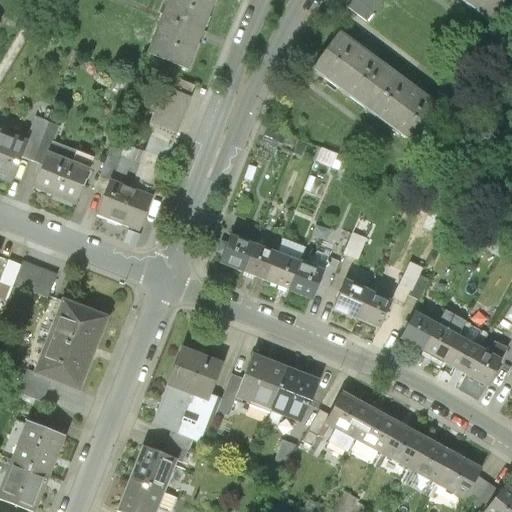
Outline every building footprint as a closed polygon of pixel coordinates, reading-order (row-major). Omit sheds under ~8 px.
[(201,36),(215,0),(167,0),(145,56),(187,73),(201,36)] [(348,0),(342,9),(364,24),(381,0),(348,0)] [(511,0),(458,0),(497,28),(511,6),(511,0)] [(340,35),(313,71),(367,112),(394,76),(364,53),(340,35)] [(394,76),(367,112),(418,150),(445,114),(416,92),(394,76)] [(194,87),(173,79),(168,92),(162,90),(146,132),(152,134),(141,163),(133,184),(154,192),(194,87)] [(25,146),(20,160),(42,168),(46,157),(57,128),(35,119),(25,146)] [(25,146),(0,136),(0,186),(8,190),(20,160),(25,146)] [(110,185),(121,156),(123,151),(110,147),(97,181),(110,185)] [(71,167),(46,157),(42,168),(32,195),(74,211),(93,162),(76,155),(71,167)] [(110,185),(96,221),(137,237),(154,192),(133,184),(141,163),(121,156),(110,185)] [(370,172),(353,165),(346,183),(363,190),(370,172)] [(467,228),(464,236),(474,241),(483,222),(455,207),(449,219),(467,228)] [(444,217),(436,213),(428,230),(436,233),(444,217)] [(365,240),(351,235),(343,255),(357,260),(365,240)] [(254,246),(232,238),(220,266),(242,275),(254,246)] [(310,269),(299,264),(288,293),(311,302),(333,246),(320,241),(310,269)] [(276,255),(254,246),(242,275),(265,284),(276,255)] [(299,264),(276,255),(265,284),(288,293),(299,264)] [(12,288),(20,267),(7,262),(0,279),(0,301),(6,303),(12,288)] [(56,277),(21,263),(20,267),(12,288),(46,301),(56,277)] [(420,271),(410,266),(402,283),(411,288),(417,277),(420,271)] [(417,277),(411,288),(407,298),(418,303),(429,283),(417,277)] [(367,295),(344,285),(331,313),(354,324),(367,295)] [(390,306),(367,295),(354,324),(377,334),(390,306)] [(108,319),(61,301),(32,377),(50,384),(78,395),(108,319)] [(434,325),(414,315),(399,341),(420,352),(434,325)] [(456,337),(434,325),(420,352),(441,364),(456,337)] [(463,341),(456,337),(441,364),(463,375),(477,349),(474,347),(482,334),(470,327),(463,341)] [(477,349),(463,375),(486,388),(506,352),(495,346),(490,355),(477,349)] [(221,368),(179,352),(165,390),(206,405),(209,396),(221,368)] [(285,371),(250,358),(241,382),(233,402),(268,415),(285,371)] [(285,371),(268,415),(300,427),(317,383),(285,371)] [(50,384),(32,377),(25,374),(17,394),(42,404),(50,384)] [(233,402),(241,382),(229,378),(221,400),(216,414),(227,419),(233,402)] [(206,405),(165,390),(150,428),(203,447),(216,414),(221,400),(209,396),(206,405)] [(371,411),(341,395),(330,415),(323,428),(332,433),(327,443),(347,454),(353,443),(371,411)] [(323,428),(330,415),(319,409),(301,441),(313,447),(323,428)] [(371,411),(353,443),(379,457),(397,425),(371,411)] [(63,439),(25,424),(10,462),(48,478),(63,439)] [(397,425),(379,457),(407,472),(425,440),(397,425)] [(425,440),(407,472),(434,487),(452,455),(425,440)] [(295,448),(281,443),(272,465),(283,469),(295,448)] [(176,463),(142,450),(128,482),(163,496),(176,463)] [(452,455),(434,487),(465,503),(478,481),(483,473),(452,455)] [(34,511),(48,478),(10,462),(0,487),(0,502),(24,511),(34,511)] [(477,511),(485,511),(500,494),(478,481),(465,503),(477,511)] [(162,511),(158,510),(163,496),(128,482),(116,511),(162,511)] [(279,485),(273,497),(283,503),(290,491),(279,485)] [(511,511),(511,493),(505,488),(500,494),(485,511),(511,511)] [(343,494),(332,511),(364,511),(366,510),(356,505),(358,502),(343,494)] [(311,511),(316,505),(307,501),(302,510),(305,511),(311,511)]
